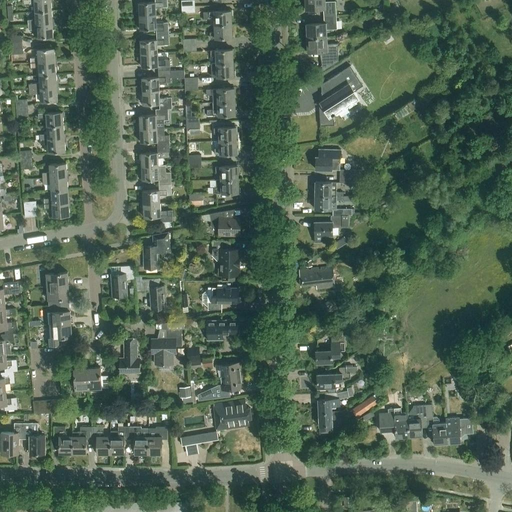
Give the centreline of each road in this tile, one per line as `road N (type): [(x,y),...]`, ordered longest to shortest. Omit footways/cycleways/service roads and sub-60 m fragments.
road 1 (unclassified): [(282,472),(272,0)]
road 2 (unclassified): [(0,476),(282,472)]
road 3 (residential): [(90,230),(116,222),(119,210),(112,0)]
road 4 (residential): [(90,230),(74,0)]
road 5 (residential): [(39,386),(38,357),(97,346),(90,230)]
road 6 (unclassified): [(473,472),(413,464),(323,470)]
